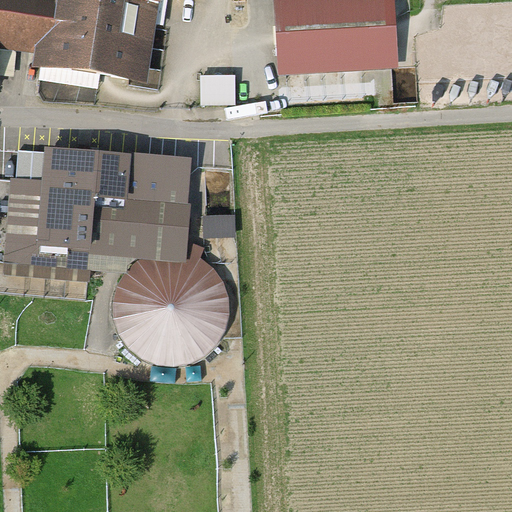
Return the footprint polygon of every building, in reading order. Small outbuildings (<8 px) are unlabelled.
[(0,0),(0,49),(51,57),(59,0),(0,0)] [(149,95),(162,0),(59,0),(49,82),(149,95)] [(394,0),(273,0),(272,0),(277,82),(399,74),(394,0)] [(204,105),(238,105),(238,76),(204,76),(204,105)] [(194,170),(50,160),(42,261),(139,268),(128,278),(118,293),(115,310),(116,327),(120,344),(130,356),(143,367),(159,373),(175,375),(191,371),(206,363),(219,353),(227,339),(231,323),(230,306),(225,290),(215,276),(202,265),(205,254),(188,246),(194,170)] [(45,188),(10,185),(3,266),(38,269),(45,188)] [(238,236),(238,215),(206,215),(206,236),(238,236)]
